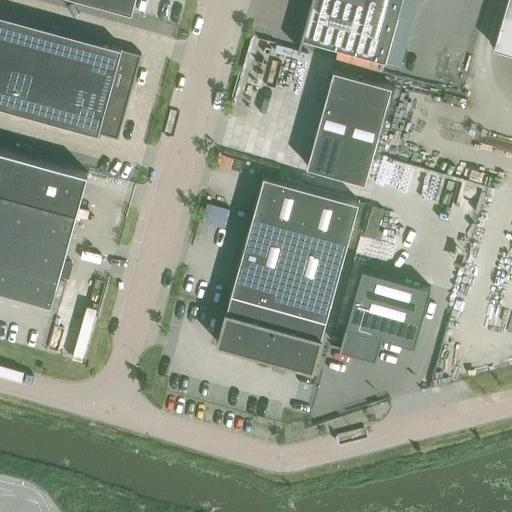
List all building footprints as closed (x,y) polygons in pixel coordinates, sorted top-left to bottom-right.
[(135,0),(89,0),(132,13),(132,11),(135,0)] [(314,0),(301,47),(386,71),(405,0),(314,0)] [(511,0),(507,0),(491,56),(511,62),(511,0)] [(0,105),(0,106),(24,112),(50,120),(74,126),(99,133),(99,132),(119,137),(130,95),(142,53),(122,48),(123,47),(98,40),(74,33),(48,26),(24,19),(0,12),(0,105)] [(365,193),(392,97),(334,81),(307,177),(365,193)] [(282,145),(299,143),(297,131),(280,133),(282,145)] [(0,308),(50,322),(75,231),(75,230),(78,220),(86,191),(0,167),(0,308)] [(231,290),(217,342),(253,352),(278,359),(313,368),(349,241),(360,200),(277,177),(264,174),(261,184),(256,202),(252,215),(247,233),(237,269),(231,290)] [(363,267),(340,348),(376,358),(382,336),(415,345),(431,286),(363,267)]
